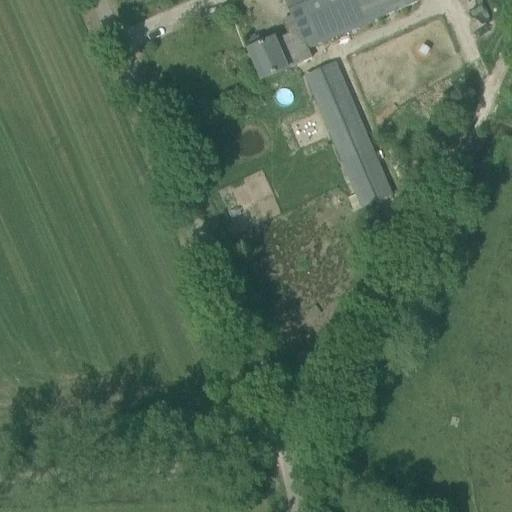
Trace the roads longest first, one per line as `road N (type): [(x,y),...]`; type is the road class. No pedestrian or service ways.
road 1 (track): [(0,483),(256,464),(286,451),(511,47)]
road 2 (unclassified): [(297,511),(283,436),(92,0)]
